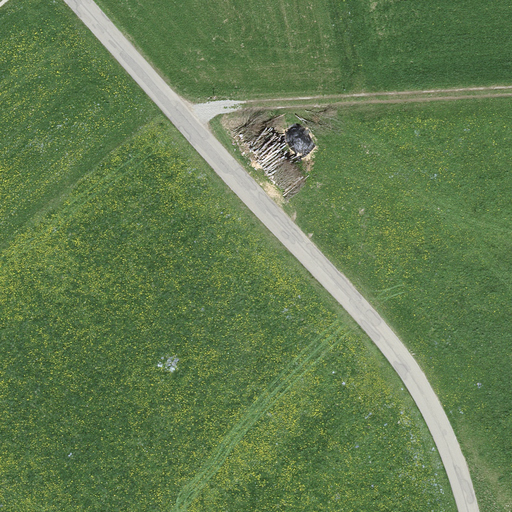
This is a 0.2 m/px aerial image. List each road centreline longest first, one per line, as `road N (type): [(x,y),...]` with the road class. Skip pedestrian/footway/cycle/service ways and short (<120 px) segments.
road 1 (unclassified): [(65,0),(405,371),(449,448),(468,511)]
road 2 (track): [(511,90),(169,116)]
